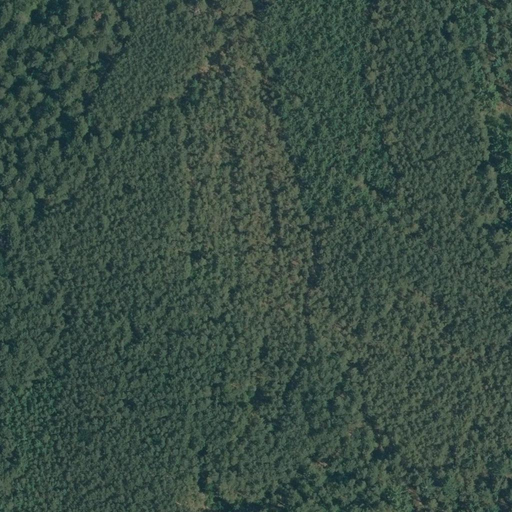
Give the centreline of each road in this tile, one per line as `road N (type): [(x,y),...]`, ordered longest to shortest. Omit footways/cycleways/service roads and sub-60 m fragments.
road 1 (track): [(109,0),(111,45),(94,92),(0,190)]
road 2 (track): [(457,0),(511,199)]
